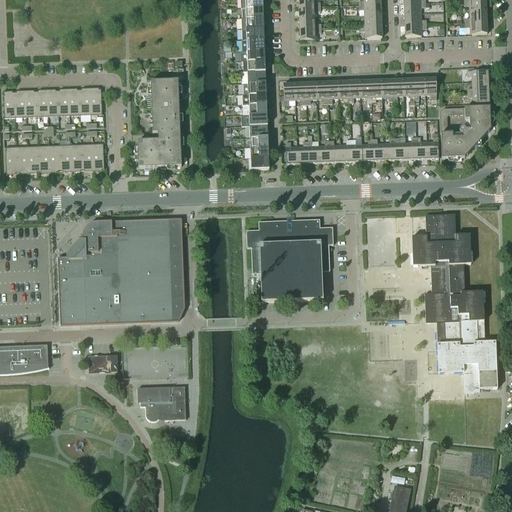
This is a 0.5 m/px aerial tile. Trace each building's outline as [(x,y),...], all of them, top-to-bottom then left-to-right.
[(262,9),(261,0),(244,0),(244,10),(262,9)] [(315,5),(314,0),(297,0),(298,10),(320,9),(320,5),(315,5)] [(486,14),(485,3),(463,4),(463,8),(469,8),(469,14),(486,14)] [(420,16),(420,10),(425,10),(425,5),(403,6),(404,17),(420,16)] [(381,18),(380,7),(358,8),(358,12),(363,12),(364,18),(381,18)] [(263,16),(262,9),(244,10),(244,11),(241,11),(242,21),(265,20),(265,16),(263,16)] [(315,20),(315,14),(320,14),(320,9),(298,10),(298,21),(315,20)] [(486,24),(486,14),(469,14),(469,21),(464,21),(464,25),(486,24)] [(426,27),(426,22),(421,22),(420,16),(404,17),(404,28),(426,27)] [(381,28),(381,18),(364,18),(364,24),(359,25),(359,29),(381,28)] [(241,32),(263,31),(263,24),(265,24),(265,20),(242,21),(241,21),(241,32)] [(315,26),(315,20),(298,21),(299,32),(321,31),(320,26),(315,26)] [(486,36),(486,24),(464,25),(464,30),(469,30),(470,36),(486,36)] [(421,38),(421,31),(426,31),(426,27),(404,28),(404,39),(421,38)] [(381,40),(381,28),(359,29),(359,34),(364,34),(365,40),(381,40)] [(242,42),(263,42),(263,31),(241,32),(242,42)] [(316,42),(316,35),(321,35),(321,31),(299,32),(299,43),(316,42)] [(264,52),(263,42),(242,42),(243,53),(246,53),(264,52)] [(264,60),(264,52),(246,53),(246,64),(267,63),(267,59),(264,60)] [(265,74),(264,67),(267,67),(267,63),(246,64),(243,64),(243,74),(241,74),(241,75),(247,74),(247,75),(265,74)] [(488,84),(488,73),(466,73),(466,78),(471,78),(471,84),(488,84)] [(265,85),(265,74),(247,75),(247,74),(241,75),(241,86),(244,86),(265,85)] [(436,102),(435,80),(424,81),(425,98),(431,97),(431,102),(436,102)] [(414,103),(413,81),(402,82),(403,98),(409,98),(409,103),(414,103)] [(425,98),(424,81),(413,81),(414,103),(418,103),(418,98),(425,98)] [(181,169),(178,82),(150,83),(152,142),(137,143),(138,170),(181,169)] [(381,99),(380,82),(370,83),(371,105),(375,105),(375,100),(381,99)] [(392,104),(392,82),(380,82),(381,99),(387,99),(388,104),(392,104)] [(403,98),(402,82),(392,82),(392,104),(397,104),(396,99),(403,98)] [(360,100),(359,83),(348,84),(349,106),(353,105),(353,100),(360,100)] [(371,105),(370,83),(359,83),(360,100),(366,100),(366,105),(371,105)] [(327,106),(326,84),(316,85),(316,102),(322,101),(323,106),(327,106)] [(338,101),(337,84),(326,84),(327,106),(332,106),(332,101),(338,101)] [(349,106),(348,84),(337,84),(338,101),(344,101),(344,106),(349,106)] [(489,95),(488,84),(471,84),(472,91),(467,91),(467,95),(489,95)] [(266,96),(265,85),(244,86),(244,96),(266,96)] [(306,107),(305,85),(294,86),(295,102),(301,102),(301,107),(306,107)] [(316,102),(316,85),(305,85),(306,107),(310,107),(310,102),(316,102)] [(295,102),(294,86),(283,86),(284,108),(289,108),(288,103),(295,102)] [(90,117),(89,91),(78,92),(79,118),(90,117)] [(102,117),(101,91),(89,91),(90,117),(102,117)] [(69,118),(68,92),(57,93),(58,118),(69,118)] [(79,118),(78,92),(68,92),(69,118),(79,118)] [(15,120),(14,94),(3,95),(3,93),(4,120),(15,120)] [(36,119),(35,93),(24,94),(25,120),(36,119)] [(47,119),(46,93),(35,93),(36,119),(47,119)] [(58,118),(57,93),(46,93),(47,119),(58,118)] [(25,120),(24,94),(14,94),(15,120),(25,120)] [(489,106),(489,95),(467,95),(467,100),(472,100),(472,107),(489,106)] [(266,96),(244,96),(242,96),(242,107),(268,106),(268,103),(266,103),(266,96)] [(266,117),(266,110),(268,110),(268,106),(242,107),(242,117),(248,117),(248,118),(266,117)] [(490,132),(489,109),(442,111),(442,112),(441,114),(439,114),(441,161),(464,160),(475,148),(475,147),(473,146),(476,142),(478,143),(479,143),(490,132)] [(267,128),(266,117),(248,118),(249,129),(267,128)] [(267,139),(267,128),(249,129),(249,139),(267,139)] [(267,146),(267,139),(249,139),(250,150),(270,149),(270,146),(267,146)] [(438,161),(437,139),(432,139),(432,144),(426,144),(427,161),(438,161)] [(405,162),(405,145),(398,145),(398,140),(394,141),(394,162),(405,162)] [(416,162),(415,140),(411,140),(411,145),(405,145),(405,162),(416,162)] [(427,161),(426,144),(420,145),(420,140),(415,140),(416,162),(427,161)] [(373,163),(372,141),(367,142),(368,147),(361,147),(362,164),(373,163)] [(384,163),(383,146),(377,146),(377,141),(372,141),(373,163),(384,163)] [(394,162),(394,141),(389,141),(389,146),(383,146),(384,163),(394,162)] [(351,164),(350,142),(346,142),(346,147),(340,148),(340,165),(351,164)] [(362,164),(361,147),(355,147),(355,142),(350,142),(351,164),(362,164)] [(329,165),(329,143),(324,143),(324,148),(318,149),(319,165),(329,165)] [(340,165),(340,148),(333,148),(333,143),(329,143),(329,165),(340,165)] [(297,166),(296,149),(290,150),(290,144),(285,145),(286,167),(297,166)] [(308,166),(307,144),(302,144),(303,149),(296,149),(297,166),(308,166)] [(319,165),(318,149),(312,149),(312,144),(307,144),(308,166),(319,165)] [(93,172),(92,146),(81,147),(82,172),(93,172)] [(104,172),(103,146),(92,146),(93,172),(104,172)] [(60,173),(59,147),(49,148),(50,174),(60,173)] [(71,173),(70,147),(59,147),(60,173),(71,173)] [(82,172),(81,147),(70,147),(71,173),(82,172)] [(39,174),(38,148),(27,149),(28,174),(39,174)] [(50,174),(49,148),(38,148),(39,174),(50,174)] [(17,175),(16,149),(5,149),(6,177),(6,175),(17,175)] [(28,174),(27,149),(16,149),(17,175),(28,174)] [(268,160),(268,153),(270,153),(270,149),(250,150),(250,161),(268,160)] [(268,171),(268,160),(250,161),(250,172),(268,171)] [(464,294),(463,267),(470,266),(469,237),(455,237),(454,217),(425,218),(425,238),(411,239),(412,268),(430,268),(431,296),(424,296),(425,326),(443,325),(483,323),(482,294),(464,294)] [(60,328),(173,323),(169,221),(96,224),(93,225),(90,226),(87,228),(85,230),(83,233),(82,236),(82,240),(82,245),(80,245),(68,257),(68,259),(57,260),(60,328)] [(181,221),(169,221),(173,323),(178,323),(184,311),(181,221)] [(329,273),(328,248),(333,247),(332,230),(319,230),(319,222),(258,224),(258,232),(246,233),(246,251),(251,250),(252,276),(260,276),(261,304),(322,302),(321,274),(329,273)] [(496,373),(495,344),(484,344),(483,323),(443,325),(444,342),(444,346),(436,346),(438,376),(463,375),(464,395),(472,395),(479,394),(479,391),(497,391),(496,373)] [(48,370),(47,347),(0,348),(0,377),(24,375),(28,375),(33,374),(38,373),(43,372),(49,370),(48,370)] [(117,374),(117,358),(88,359),(89,375),(117,374)] [(185,422),(184,389),(137,391),(137,406),(138,406),(138,405),(140,405),(140,409),(145,409),(145,417),(145,419),(146,420),(147,422),(149,423),(151,424),(153,424),(155,423),(156,423),(158,421),(159,420),(160,421),(162,424),(164,422),(185,422)] [(405,511),(410,492),(394,488),(389,511),(405,511)]
